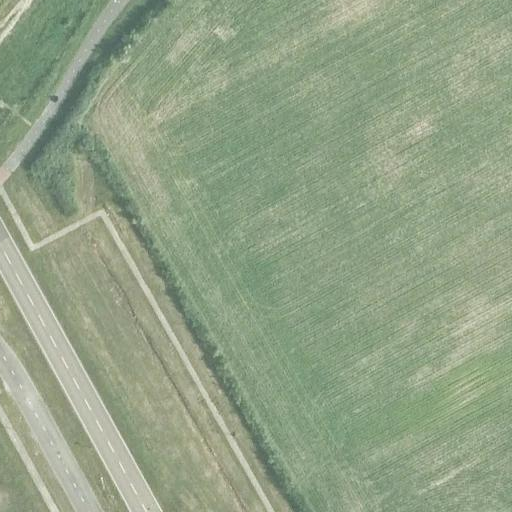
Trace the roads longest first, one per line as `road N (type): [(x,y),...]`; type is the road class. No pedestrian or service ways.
road 1 (residential): [(385,284),(161,404)]
road 2 (residential): [(50,199),(274,79)]
road 3 (residential): [(385,284),(274,79)]
road 4 (residential): [(505,446),(473,454),(385,284)]
road 5 (unclassified): [(0,354),(87,511)]
road 6 (residential): [(274,79),(422,0)]
road 7 (residential): [(511,216),(385,284)]
